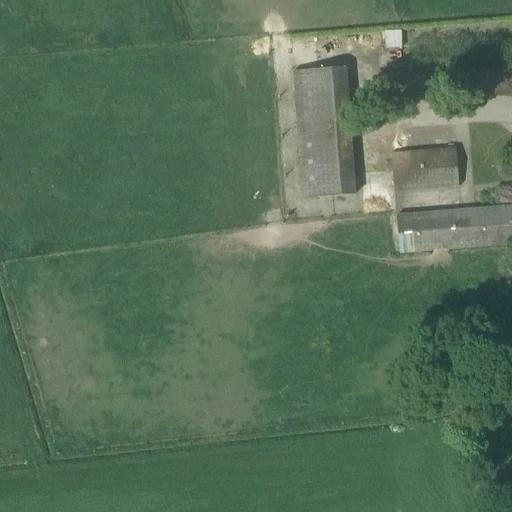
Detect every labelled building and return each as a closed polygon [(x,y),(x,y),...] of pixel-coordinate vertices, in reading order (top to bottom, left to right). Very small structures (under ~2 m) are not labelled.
[(400,31),(385,31),(385,48),(400,48),(400,31)] [(511,96),(511,64),(414,58),(412,90),(511,96)] [(303,199),(356,196),(346,67),(294,71),(303,199)] [(392,155),(395,192),(459,186),(456,149),(416,152),(392,155)] [(401,254),(511,244),(511,205),(397,215),(401,254)]
